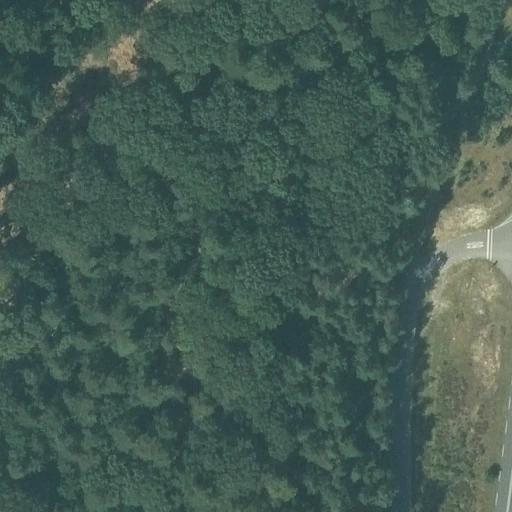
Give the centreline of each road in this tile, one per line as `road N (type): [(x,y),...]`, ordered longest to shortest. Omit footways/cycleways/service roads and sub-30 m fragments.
road 1 (track): [(0,393),(49,253),(141,103),(248,0)]
road 2 (tertiary): [(407,511),(407,288),(465,248),(511,248)]
